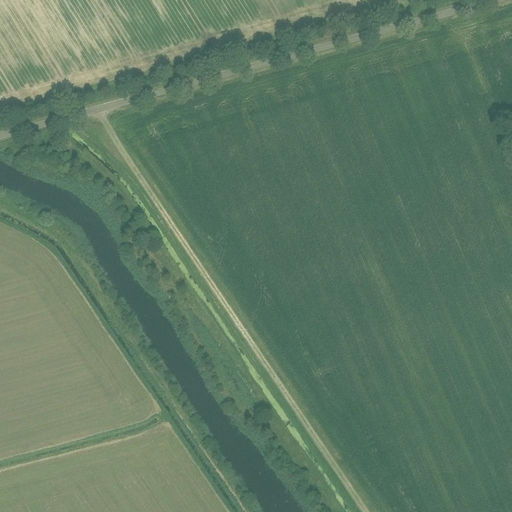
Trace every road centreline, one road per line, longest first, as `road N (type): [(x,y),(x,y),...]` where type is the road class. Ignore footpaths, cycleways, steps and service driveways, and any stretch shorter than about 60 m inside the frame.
road 1 (unclassified): [(0,135),(493,0)]
road 2 (track): [(365,511),(96,109)]
